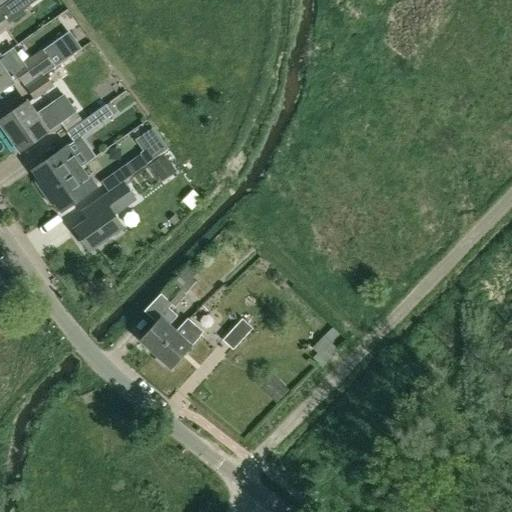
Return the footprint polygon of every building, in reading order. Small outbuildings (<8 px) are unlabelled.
[(0,32),(6,28),(4,26),(24,11),(16,0),(10,0),(0,7),(0,32)] [(32,3),(29,0),(16,0),(22,9),(32,3)] [(0,90),(11,82),(10,80),(17,75),(23,84),(22,84),(24,86),(42,74),(44,77),(46,75),(56,68),(55,66),(70,55),(66,47),(49,58),(45,51),(16,71),(13,67),(10,68),(0,54),(0,90)] [(44,77),(26,89),(34,100),(54,87),(46,75),(44,77)] [(0,122),(20,150),(75,111),(64,95),(36,115),(26,102),(0,120),(0,122)] [(74,142),(115,114),(107,103),(66,131),(74,142)] [(140,154),(147,164),(168,150),(153,128),(135,140),(143,151),(140,153),(140,154)] [(36,183),(43,193),(74,170),(67,161),(74,156),(67,146),(34,170),(39,177),(37,179),(36,183)] [(108,192),(124,180),(147,164),(140,154),(101,182),(108,192)] [(74,170),(43,193),(51,204),(55,205),(58,203),(63,210),(96,187),(81,165),(74,170)] [(124,180),(108,192),(81,211),(88,221),(76,229),(90,248),(123,225),(114,212),(135,197),(124,180)] [(186,295),(185,294),(197,282),(186,272),(174,284),(174,283),(171,281),(161,292),(160,293),(175,307),(186,295)] [(0,328),(12,319),(0,303),(0,328)] [(156,352),(176,330),(169,324),(177,314),(169,307),(141,338),(156,352)] [(188,317),(176,330),(156,352),(172,367),(205,331),(196,324),(188,317)] [(233,347),(251,326),(242,318),(224,339),(233,347)] [(328,361),(346,340),(331,327),(313,348),(328,361)]
